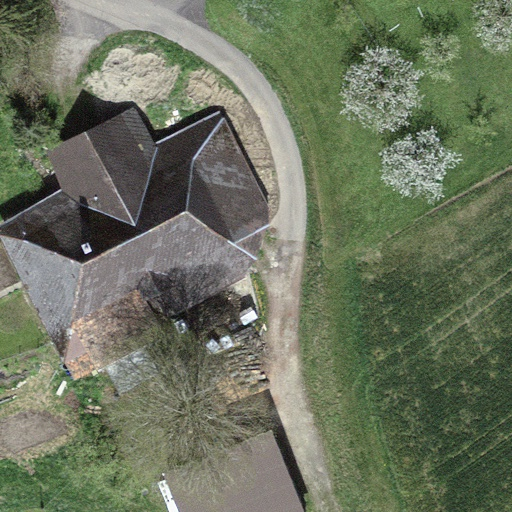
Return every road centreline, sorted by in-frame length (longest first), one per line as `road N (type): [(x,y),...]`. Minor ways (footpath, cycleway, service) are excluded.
road 1 (track): [(206,440),(277,341),(292,195),(238,71),(145,10),(112,0)]
road 2 (track): [(0,94),(78,33),(97,0)]
